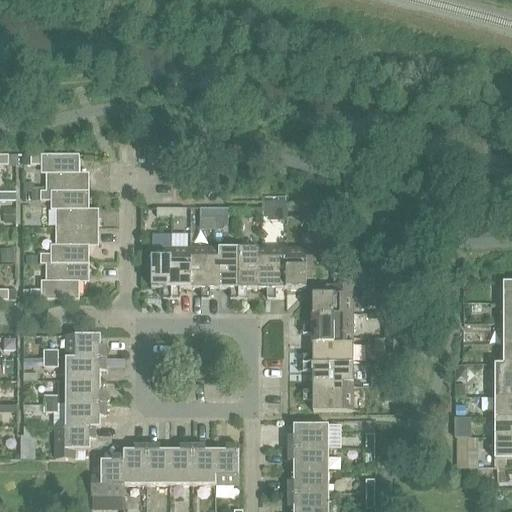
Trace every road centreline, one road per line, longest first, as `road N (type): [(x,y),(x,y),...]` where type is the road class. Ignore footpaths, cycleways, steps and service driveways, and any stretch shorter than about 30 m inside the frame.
road 1 (residential): [(250,411),(250,326),(142,326)]
road 2 (residential): [(142,326),(142,400),(153,411),(250,411)]
road 3 (residential): [(161,184),(125,184),(124,319)]
road 4 (residential): [(0,319),(124,319)]
